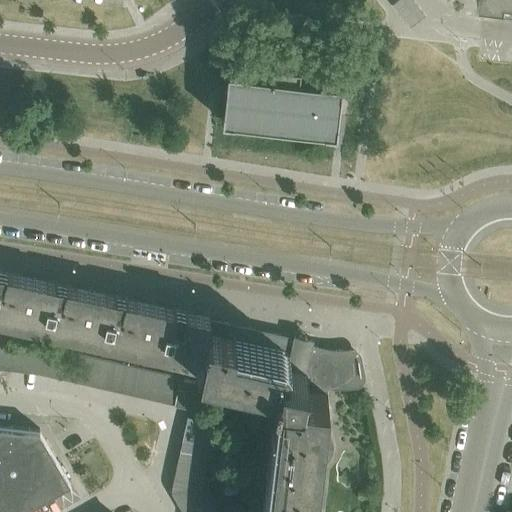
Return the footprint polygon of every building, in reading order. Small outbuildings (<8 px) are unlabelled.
[(354,87),(342,85),(342,83),(331,82),(330,82),(299,79),(301,66),(295,66),(278,65),(278,64),(273,63),(271,73),(270,75),(240,71),(228,69),(227,74),(222,120),(336,134),(340,99),(352,100),(354,87)] [(0,284),(0,315),(23,320),(33,278),(3,271),(0,284)] [(23,320),(53,327),(62,284),(33,278),(23,320)] [(92,291),(62,284),(53,327),(83,334),(92,291)] [(83,334),(112,340),(122,297),(92,291),(83,334)] [(112,340),(142,347),(151,304),(122,297),(112,340)] [(142,347),(172,353),(181,310),(151,304),(142,347)] [(210,317),(181,310),(172,353),(201,360),(209,322),(210,317)] [(209,322),(201,360),(200,364),(275,379),(274,385),(275,387),(278,385),(282,386),(279,413),(271,412),(269,426),(278,427),(267,511),(309,511),(310,504),(314,504),(314,502),(310,501),(314,475),(318,475),(318,474),(314,474),(317,447),(321,448),(321,446),(317,446),(320,419),(324,420),(324,418),(320,418),(324,391),(327,392),(328,390),(326,390),(327,382),(343,383),(356,381),(358,380),(360,379),(361,377),(362,376),(362,374),(358,356),(358,355),(358,354),(357,353),(356,352),(355,351),(353,350),(352,350),(346,351),(341,351),(338,351),(333,351),(328,350),(310,346),(311,341),(307,340),(307,336),(300,335),(298,339),(294,338),(293,342),(287,341),(288,339),(281,338),(280,334),(262,332),(262,333),(255,332),(254,328),(236,326),(235,328),(229,326),(228,322),(210,321),(210,323),(209,322)] [(1,337),(0,347),(0,366),(10,367),(12,367),(15,341),(1,337)] [(15,341),(12,367),(26,369),(29,344),(15,341)] [(29,344),(26,369),(38,371),(44,347),(29,344)] [(44,347),(38,371),(52,374),(58,350),(44,347)] [(58,350),(52,374),(66,377),(71,353),(58,350)] [(71,353),(66,377),(80,380),(85,356),(71,353)] [(85,356),(80,380),(93,383),(99,359),(85,356)] [(99,359),(93,383),(107,386),(113,363),(99,359)] [(113,363),(107,386),(121,389),(126,366),(113,363)] [(126,366),(121,389),(135,392),(140,369),(126,366)] [(140,369),(135,392),(149,395),(154,372),(140,369)] [(154,372),(149,395),(162,398),(168,375),(154,372)] [(168,375),(162,398),(176,402),(181,378),(168,375)] [(182,378),(177,401),(193,405),(199,381),(182,378)] [(186,427),(212,433),(215,422),(189,415),(189,417),(187,427),(186,427)] [(0,511),(13,511),(70,480),(40,429),(0,424),(0,511)] [(184,439),(210,444),(212,433),(186,427),(186,428),(187,428),(185,438),(184,438),(184,439)] [(181,449),(181,450),(207,456),(210,444),(184,439),(183,439),(184,440),(182,450),(181,449)] [(178,461),(204,467),(207,456),(181,450),(181,451),(179,461),(178,461)] [(176,473),(202,479),(204,467),(178,461),(178,462),(179,462),(177,472),(176,472),(176,473)] [(202,479),(176,473),(176,474),(174,483),(173,483),(173,490),(200,485),(202,479)] [(181,504),(181,505),(204,492),(200,485),(173,490),(176,496),(176,495),(181,504)] [(204,492),(181,505),(182,506),(182,505),(185,511),(192,511),(210,502),(204,492)] [(215,511),(216,511),(210,502),(192,511),(215,511)]
